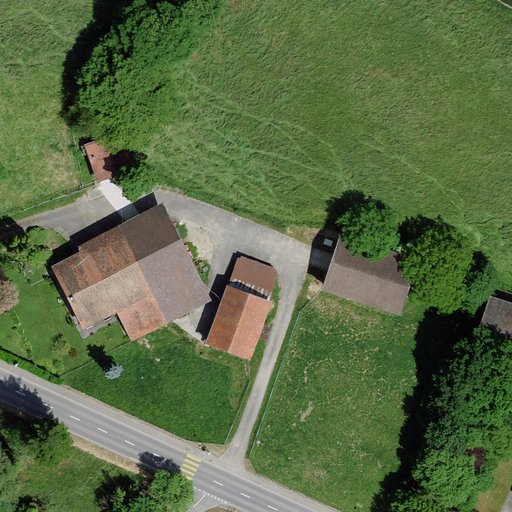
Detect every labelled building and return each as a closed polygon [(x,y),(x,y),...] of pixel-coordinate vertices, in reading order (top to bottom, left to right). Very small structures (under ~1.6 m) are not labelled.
[(132,175),(123,139),(89,148),(99,184),(132,175)] [(153,207),(40,266),(75,331),(109,313),(124,342),(202,301),(153,207)] [(414,263),(345,240),(329,288),(398,311),(414,263)] [(263,303),(218,287),(197,348),(243,363),(263,303)] [(511,307),(492,301),(477,347),(511,358),(511,307)]
